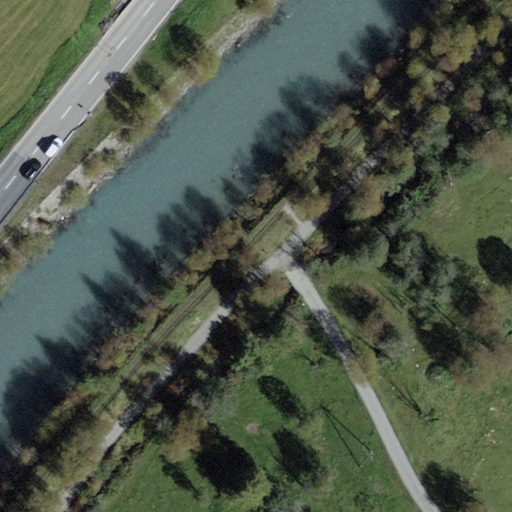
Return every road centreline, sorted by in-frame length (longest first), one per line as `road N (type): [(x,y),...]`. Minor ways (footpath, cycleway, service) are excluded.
road 1 (track): [(284,251),(139,402),(57,511)]
road 2 (track): [(511,23),(284,251)]
road 3 (track): [(431,511),(284,251)]
road 4 (primary): [(158,0),(0,198)]
